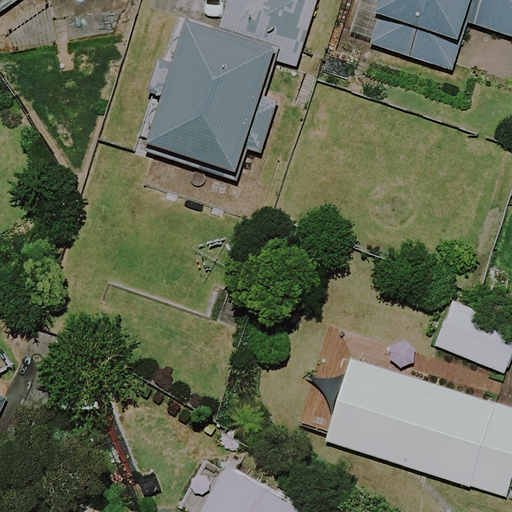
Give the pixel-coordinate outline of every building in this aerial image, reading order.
[(317,0),(249,0),(237,35),(194,20),(152,143),(237,172),(275,62),(294,68),(317,0)] [(511,0),(385,0),(377,23),(458,51),(467,26),(511,41),(511,0)] [(511,355),(511,328),(452,303),(433,347),(503,376),(511,355)] [(511,483),(511,410),(350,362),(326,443),(508,497),(511,483)] [(303,511),(306,509),(226,466),(201,511),(303,511)]
